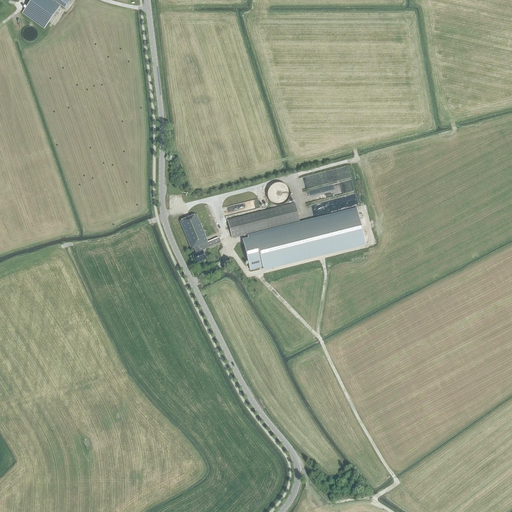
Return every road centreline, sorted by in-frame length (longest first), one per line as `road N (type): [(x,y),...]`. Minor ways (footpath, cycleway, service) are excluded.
road 1 (secondary): [(281,511),(295,489),(292,454),(247,392),(165,225),(147,0)]
road 2 (track): [(267,286),(319,340),(396,482),(373,499),(337,501),(319,474),(296,465)]
